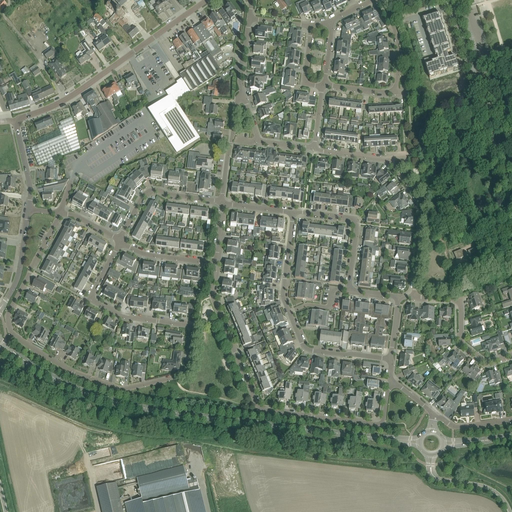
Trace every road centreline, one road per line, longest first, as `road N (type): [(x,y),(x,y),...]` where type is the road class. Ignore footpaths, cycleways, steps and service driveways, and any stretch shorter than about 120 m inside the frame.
road 1 (secondary): [(390,439),(103,397),(19,356)]
road 2 (residential): [(195,326),(185,375),(121,389),(66,369),(14,336),(6,316),(60,212)]
road 3 (residential): [(395,384),(383,424),(257,406),(211,297),(217,262)]
road 4 (residential): [(15,120),(84,87),(207,0)]
road 5 (residential): [(195,326),(121,316),(96,301),(93,291),(120,240)]
road 6 (residential): [(323,85),(394,90),(395,29),(380,0)]
road 7 (residential): [(416,297),(424,209),(386,158)]
road 8 (residential): [(511,354),(486,360),(466,347),(459,302),(416,297)]
road 9 (residential): [(350,291),(355,220),(293,211)]
road 10 (residential): [(120,240),(151,190),(221,201)]
road 11 (residential): [(393,359),(314,352),(291,312)]
